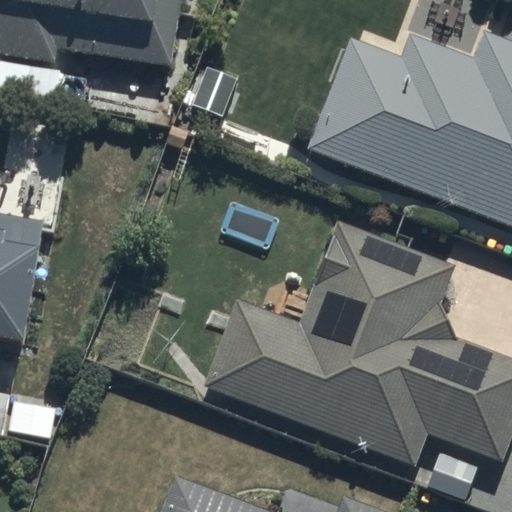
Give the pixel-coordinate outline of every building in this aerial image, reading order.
[(0,0),(0,66),(58,75),(60,61),(172,78),(183,0),(0,0)] [(405,72),(352,50),(311,165),(511,239),(511,54),(486,45),(477,72),(413,47),(405,72)] [(0,370),(32,376),(49,282),(43,281),(51,236),(0,226),(0,370)] [(302,335),(239,310),(203,404),(418,486),(433,449),(503,476),(511,452),(511,373),(462,354),(444,320),(460,280),(341,234),(302,335)] [(347,511),(231,511),(179,492),(171,511),(349,511),(347,511)]
